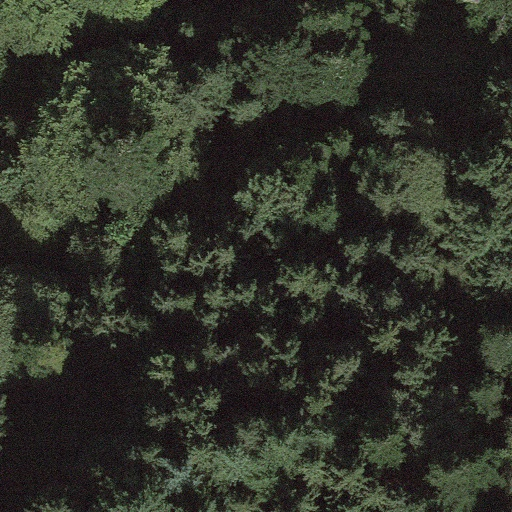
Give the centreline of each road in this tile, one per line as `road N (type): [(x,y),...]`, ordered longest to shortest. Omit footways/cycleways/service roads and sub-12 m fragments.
road 1 (track): [(0,319),(391,100),(511,54)]
road 2 (track): [(0,189),(129,55),(168,0)]
